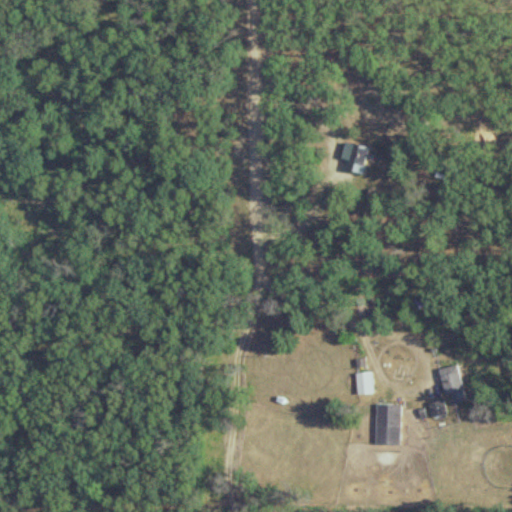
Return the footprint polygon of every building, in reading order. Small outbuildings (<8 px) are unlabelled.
[(370,149),(346,142),(339,169),(363,176),(370,149)] [(467,402),(456,366),(438,371),(446,397),(450,396),(453,406),(467,402)] [(372,396),(372,374),(356,374),(357,396),(372,396)] [(445,413),(441,403),(430,406),(433,417),(445,413)] [(400,445),(400,405),(375,405),(375,445),(400,445)]
